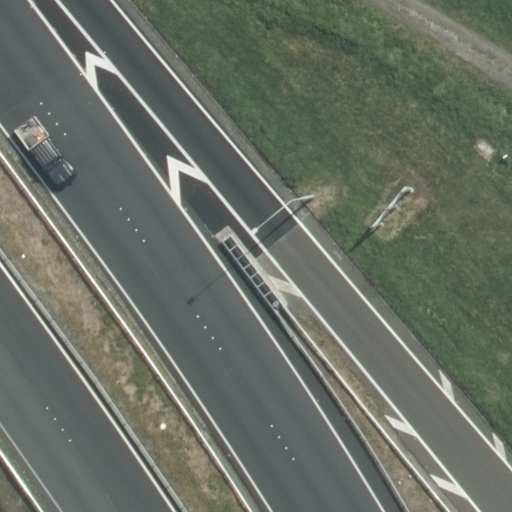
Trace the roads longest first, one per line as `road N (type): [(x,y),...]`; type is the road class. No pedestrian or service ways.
road 1 (motorway): [(34,0),(501,511)]
road 2 (motorway): [(0,47),(150,242),(333,511)]
road 3 (motorway): [(127,511),(0,339)]
road 4 (track): [(386,0),(511,75)]
